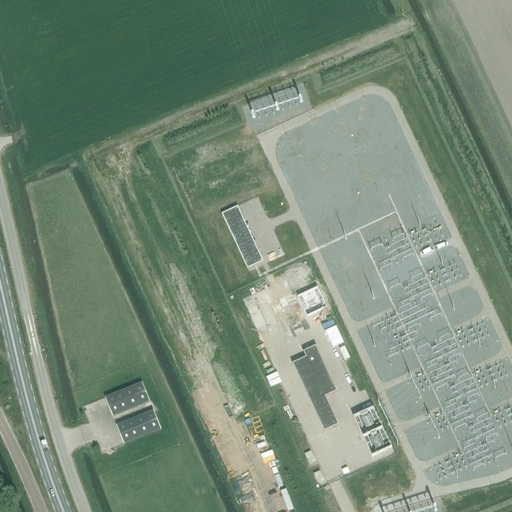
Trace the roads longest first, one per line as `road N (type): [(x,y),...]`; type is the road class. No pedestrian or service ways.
road 1 (unclassified): [(85,511),(43,385),(0,190)]
road 2 (primary): [(63,511),(0,282)]
